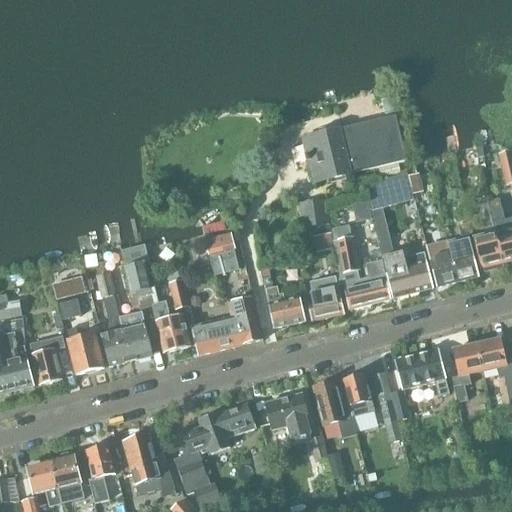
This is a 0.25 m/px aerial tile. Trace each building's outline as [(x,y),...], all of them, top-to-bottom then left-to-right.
[(392,98),(381,101),(382,105),(385,116),(392,114),(396,113),(392,98)] [(395,117),(340,131),(351,176),(406,162),(395,117)] [(351,176),(340,131),(302,140),(307,157),(305,158),(307,163),(308,162),(313,185),(351,176)] [(511,186),(511,157),(500,161),(507,188),(511,186)] [(418,175),(408,177),(412,196),(423,194),(418,175)] [(406,176),(390,180),(396,206),(413,201),(410,190),(406,176)] [(390,180),(364,187),(368,201),(371,212),(381,210),(396,206),(390,180)] [(495,235),(489,212),(487,201),(477,204),(485,237),(473,240),(481,270),(484,270),(485,274),(497,270),(496,267),(503,265),(496,234),(495,235)] [(329,225),(325,202),(300,206),(304,229),(329,225)] [(495,235),(496,234),(503,265),(511,262),(511,219),(505,221),(502,209),(489,212),(495,235)] [(381,210),(371,212),(385,274),(393,301),(413,295),(404,259),(402,254),(394,257),(381,210)] [(461,239),(447,243),(458,284),(479,278),(468,236),(472,235),(469,225),(458,228),(461,239)] [(349,227),(330,232),(340,276),(337,287),(343,286),(350,315),(391,301),(384,275),(381,263),(366,266),(369,279),(359,281),(357,276),(357,272),(358,272),(349,227)] [(330,235),(313,238),(315,254),(333,251),(330,235)] [(206,242),(214,276),(238,271),(233,249),(234,249),(231,236),(206,242)] [(458,284),(447,243),(431,247),(434,259),(429,260),(437,289),(458,284)] [(121,253),(130,296),(136,295),(155,290),(149,263),(148,263),(145,247),(121,253)] [(424,254),(404,259),(413,295),(433,290),(426,263),(424,254)] [(130,363),(119,320),(114,298),(117,297),(111,275),(95,278),(101,301),(103,300),(112,335),(101,338),(109,369),(130,363)] [(313,295),(306,297),(312,323),(344,316),(338,289),(337,287),(335,279),(310,284),(313,295)] [(80,281),(50,289),(54,303),(84,295),(80,281)] [(168,286),(175,312),(188,309),(181,282),(168,286)] [(130,296),(129,296),(133,310),(139,309),(136,295),(130,296)] [(235,319),(213,325),(220,352),(242,347),(249,345),(249,346),(263,342),(256,316),(252,298),(231,304),(235,319)] [(285,302),(268,306),(274,330),(305,323),(300,299),(285,302)] [(75,301),(60,304),(63,316),(78,313),(75,301)] [(156,324),(164,355),(190,348),(183,317),(168,321),(163,301),(155,303),(152,309),(156,324)] [(0,322),(22,318),(20,303),(0,306),(0,322)] [(142,314),(119,320),(130,363),(153,358),(142,314)] [(0,395),(34,388),(25,348),(26,348),(23,320),(7,323),(10,336),(1,337),(1,334),(0,333),(0,395)] [(220,352),(213,325),(192,330),(198,357),(220,352)] [(104,370),(95,335),(78,339),(76,330),(67,333),(69,341),(67,342),(76,377),(104,370)] [(47,353),(38,355),(32,356),(40,387),(62,382),(54,352),(65,349),(62,338),(45,343),(47,353)] [(501,341),(477,347),(483,373),(497,370),(499,379),(504,378),(510,407),(511,407),(511,367),(511,366),(507,367),(501,341)] [(459,378),(452,380),(457,404),(464,435),(474,432),(467,402),(464,388),(471,386),(469,376),(483,373),(477,347),(453,352),(459,378)] [(438,352),(395,363),(403,391),(403,392),(434,383),(439,399),(449,396),(445,381),(438,352)] [(347,400),(352,419),(382,411),(384,419),(390,444),(402,441),(397,422),(390,395),(385,375),(374,378),(380,398),(371,401),(364,376),(356,378),(353,377),(348,378),(346,381),(343,382),(347,400)] [(353,420),(352,419),(347,400),(340,402),(335,384),(313,389),(323,428),(353,420)] [(403,391),(390,395),(397,422),(410,419),(403,391)] [(288,428),(291,441),(310,436),(307,427),(310,426),(302,397),(265,406),(272,432),(288,428)] [(184,457),(173,461),(186,497),(193,494),(196,502),(199,510),(221,502),(215,485),(210,487),(206,477),(210,475),(206,463),(202,464),(198,453),(208,449),(211,456),(230,449),(227,441),(256,430),(247,406),(218,416),(217,415),(198,422),(201,429),(193,431),(192,429),(182,433),(183,435),(182,435),(184,443),(179,445),(184,457)] [(148,436),(124,443),(132,474),(149,469),(150,470),(158,468),(159,472),(168,469),(163,454),(154,457),(148,436)] [(310,441),(315,462),(327,459),(321,438),(310,441)] [(88,482),(92,494),(94,505),(109,501),(103,479),(116,476),(109,447),(105,448),(103,447),(98,448),(96,450),(85,453),(92,481),(88,482)] [(253,459),(258,474),(273,470),(269,454),(253,459)] [(60,459),(51,462),(58,491),(62,506),(84,500),(80,485),(81,485),(73,456),(70,457),(67,455),(62,457),(60,459)] [(338,456),(328,458),(328,459),(331,467),(334,479),(344,477),(338,456)] [(30,467),(26,468),(34,497),(45,494),(49,509),(62,506),(58,491),(51,462),(40,464),(37,463),(31,465),(30,467)] [(149,469),(132,474),(136,487),(139,497),(162,491),(164,499),(175,495),(171,478),(168,469),(159,472),(158,468),(150,470),(149,469)] [(106,478),(112,498),(124,495),(119,475),(106,478)] [(0,481),(0,505),(9,504),(6,481),(0,481)] [(20,504),(22,511),(37,511),(35,501),(20,504)] [(172,511),(189,511),(182,503),(172,511)]
